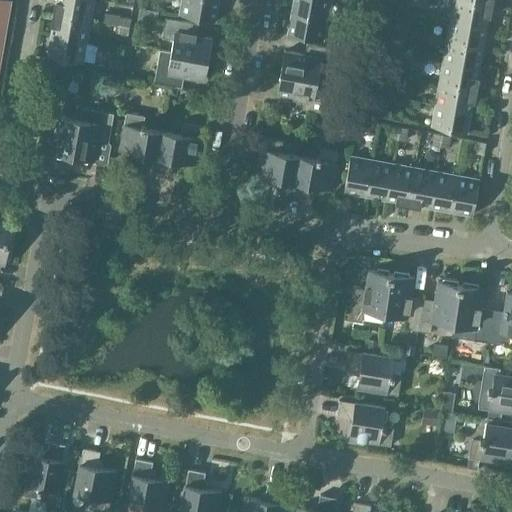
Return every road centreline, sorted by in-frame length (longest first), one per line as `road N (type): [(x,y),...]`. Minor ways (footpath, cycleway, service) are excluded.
road 1 (residential): [(11,403),(300,458)]
road 2 (residential): [(300,458),(339,233)]
road 3 (residential): [(221,216),(259,0)]
road 4 (residential): [(300,458),(511,496)]
road 5 (residential): [(11,403),(45,192)]
road 6 (residential): [(26,0),(17,80),(33,114),(30,166),(45,192)]
road 7 (residential): [(221,216),(45,192)]
road 8 (residential): [(482,249),(339,233)]
road 9 (residential): [(482,249),(511,109)]
